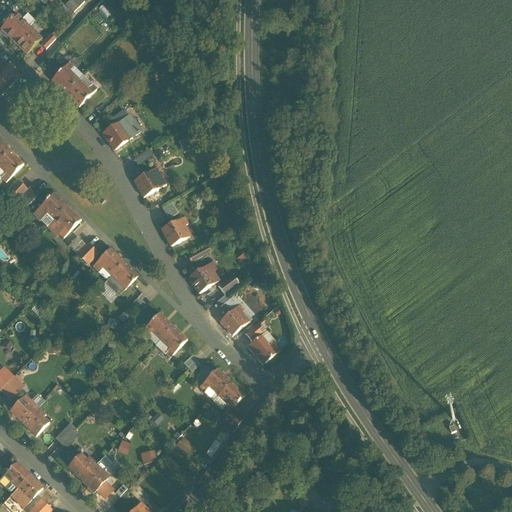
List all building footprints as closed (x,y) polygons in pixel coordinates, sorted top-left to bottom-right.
[(78,9),(82,5),(76,0),(67,0),(71,3),(78,9)] [(73,14),(78,9),(71,3),(67,7),(73,14)] [(0,31),(13,44),(29,28),(33,24),(34,22),(27,15),(21,21),(16,15),(0,31)] [(133,25),(127,18),(121,23),(121,24),(126,30),(133,25)] [(33,24),(29,28),(36,35),(40,30),(33,24)] [(121,35),(126,30),(121,24),(116,28),(121,35)] [(36,35),(29,28),(13,44),(26,56),(42,40),(36,35)] [(41,46),(46,51),(55,41),(51,36),(41,46)] [(0,98),(20,78),(2,61),(0,63),(0,98)] [(51,82),(65,96),(79,82),(70,73),(74,69),(69,64),(51,82)] [(70,73),(79,82),(83,78),(74,69),(70,73)] [(91,86),(83,78),(79,82),(87,90),(91,86)] [(87,90),(79,82),(65,96),(79,109),(96,91),(91,86),(87,90)] [(124,122),(128,118),(124,111),(112,119),(117,127),(124,122)] [(128,118),(124,122),(135,138),(140,134),(128,118)] [(114,153),(135,138),(124,122),(117,127),(103,137),(114,153)] [(193,150),(188,138),(178,143),(183,154),(193,150)] [(0,162),(9,153),(0,143),(0,162)] [(23,166),(9,153),(0,162),(0,170),(5,175),(1,179),(6,184),(23,166)] [(138,167),(147,161),(146,159),(144,154),(134,161),(138,167)] [(133,183),(144,200),(166,186),(155,169),(133,183)] [(14,205),(19,200),(27,192),(17,183),(5,196),(14,205)] [(31,188),(27,192),(19,200),(24,205),(27,208),(30,205),(39,196),(31,188)] [(33,216),(47,229),(67,209),(53,195),(40,209),(33,216)] [(179,214),(172,204),(162,210),(168,220),(179,214)] [(81,222),(67,209),(47,229),(56,238),(58,235),(63,240),(81,222)] [(162,231),(170,249),(187,240),(182,229),(185,228),(188,226),(184,219),(162,231)] [(191,238),(185,228),(182,229),(187,240),(191,238)] [(68,248),(72,252),(82,243),(77,239),(68,248)] [(86,247),(82,243),(72,252),(77,256),(86,247)] [(77,256),(87,266),(98,256),(87,245),(86,247),(77,256)] [(208,248),(198,253),(201,258),(210,253),(208,248)] [(249,252),(239,250),(237,260),(247,262),(249,252)] [(102,270),(111,278),(124,264),(110,251),(93,269),(98,274),(102,270)] [(188,259),(191,264),(201,258),(198,253),(188,259)] [(124,264),(111,278),(124,291),(138,278),(124,264)] [(213,264),(208,267),(213,274),(217,271),(213,264)] [(188,280),(198,296),(219,283),(213,274),(208,267),(188,280)] [(117,298),(124,291),(111,278),(107,282),(104,285),(117,298)] [(218,288),(225,297),(226,297),(239,286),(236,282),(232,284),(229,279),(218,288)] [(261,286),(254,283),(252,289),(259,292),(261,286)] [(237,294),(229,301),(225,304),(232,312),(240,306),(244,303),(237,294)] [(229,301),(226,297),(225,297),(217,303),(220,308),(225,304),(229,301)] [(219,323),(232,338),(246,326),(239,316),(241,314),(244,311),(240,306),(232,312),(219,323)] [(239,316),(246,326),(249,323),(241,314),(239,316)] [(151,334),(160,342),(173,329),(159,315),(142,333),(147,338),(151,334)] [(244,336),(252,345),(261,337),(261,338),(266,334),(258,324),(244,336)] [(187,342),(173,329),(160,342),(169,351),(165,355),(170,360),(187,342)] [(269,346),(273,342),(266,334),(261,338),(269,346)] [(273,342),(269,346),(261,338),(261,337),(252,345),(247,349),(263,367),(277,355),(281,352),(273,342)] [(183,365),(187,369),(196,362),(192,357),(183,365)] [(200,366),(196,362),(187,369),(188,371),(191,374),(200,366)] [(209,389),(217,398),(231,384),(217,371),(199,389),(205,394),(209,389)] [(0,391),(0,392),(11,381),(2,372),(0,374),(0,391)] [(20,386),(13,379),(11,381),(0,392),(10,402),(20,392),(20,386)] [(245,398),(231,384),(217,398),(226,406),(222,411),(227,416),(233,410),(245,398)] [(10,413),(23,426),(38,410),(31,403),(29,405),(23,399),(10,413)] [(46,417),(38,410),(23,426),(36,438),(49,425),(43,419),(46,417)] [(221,421),(233,433),(243,419),(233,410),(227,416),(221,421)] [(156,426),(163,419),(157,414),(151,421),(156,426)] [(55,442),(60,446),(75,431),(71,426),(55,442)] [(79,435),(75,431),(60,446),(64,451),(79,435)] [(126,456),(131,445),(121,441),(117,452),(126,456)] [(154,464),(153,452),(141,453),(142,465),(154,464)] [(196,466),(203,471),(213,456),(207,452),(196,466)] [(68,469),(80,482),(96,466),(89,459),(87,461),(81,456),(68,469)] [(96,466),(80,482),(93,495),(96,492),(104,483),(109,478),(103,473),(111,465),(104,458),(96,466)] [(7,487),(14,494),(30,477),(17,465),(4,479),(9,484),(7,487)] [(43,490),(30,477),(14,494),(21,501),(24,498),(29,504),(43,490)] [(9,484),(4,479),(0,482),(0,484),(4,489),(7,487),(9,484)] [(119,488),(120,489),(123,487),(127,491),(130,487),(125,482),(119,488)] [(96,492),(104,500),(112,493),(112,491),(104,483),(96,492)] [(115,495),(119,499),(127,491),(123,487),(120,489),(115,495)] [(164,511),(165,511),(174,511),(180,507),(182,505),(183,504),(186,501),(189,496),(190,495),(184,490),(176,500),(164,511)]
